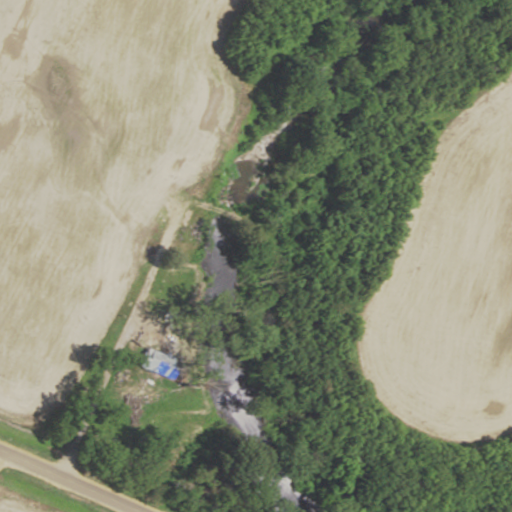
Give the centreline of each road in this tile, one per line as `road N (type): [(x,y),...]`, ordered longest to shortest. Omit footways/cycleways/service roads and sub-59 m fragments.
road 1 (residential): [(50,478),(228,70)]
road 2 (secondary): [(0,452),(128,511)]
